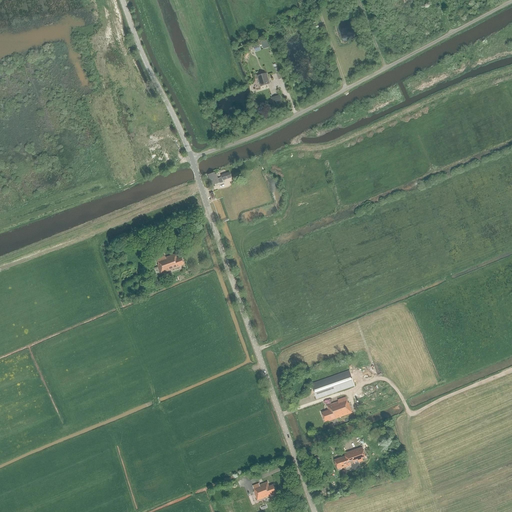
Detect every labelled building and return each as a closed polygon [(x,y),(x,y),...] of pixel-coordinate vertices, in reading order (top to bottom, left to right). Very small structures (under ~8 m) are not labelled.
[(260,87),(269,84),(266,73),(257,76),(260,87)] [(130,134),(132,139),(141,136),(139,131),(130,134)] [(134,143),(137,153),(147,150),(144,140),(134,143)] [(148,146),(154,166),(170,160),(167,150),(161,152),(158,143),(148,146)] [(208,175),(211,185),(220,183),(223,182),(221,178),(218,179),(219,179),(218,179),(215,172),(208,175)] [(231,178),(229,172),(220,175),(222,181),(231,178)] [(181,265),(183,264),(180,257),(177,258),(175,254),(165,258),(165,256),(156,259),(157,262),(158,265),(157,265),(161,274),(181,266),(181,265)] [(354,386),(349,371),(311,384),(316,399),(354,386)] [(329,421),(352,413),(349,403),(348,403),(346,397),(338,400),(338,402),(327,406),(329,410),(322,413),(325,421),(328,420),(329,421)] [(367,459),(363,449),(348,455),(342,457),(335,460),(338,469),(341,468),(342,468),(367,459)] [(229,496),(240,493),(237,482),(229,484),(231,491),(228,492),(229,496)] [(273,493),(276,492),(273,485),(269,487),(267,482),(259,485),(259,483),(253,486),(255,491),(254,492),(257,500),(273,494),(273,493)] [(234,511),(246,511),(244,505),(248,504),(246,498),(241,499),(239,493),(229,497),(234,511)]
